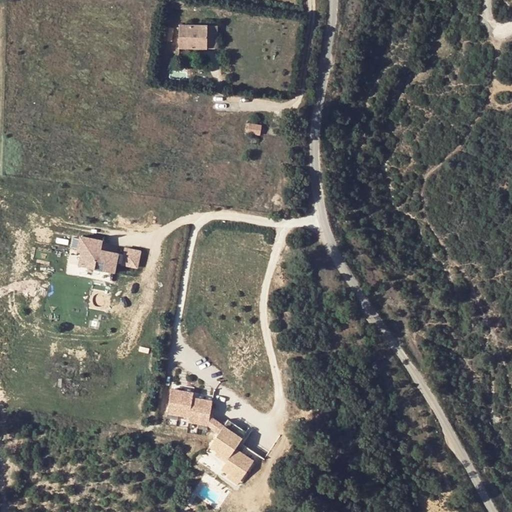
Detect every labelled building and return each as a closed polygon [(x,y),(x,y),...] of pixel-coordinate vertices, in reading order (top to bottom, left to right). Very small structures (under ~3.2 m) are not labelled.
[(180,27),(180,47),(216,48),(216,28),(180,27)] [(249,125),(248,135),(259,137),(261,126),(249,125)] [(80,262),(115,269),(117,259),(138,263),(141,248),(125,244),(124,251),(105,247),(105,249),(101,249),(102,246),(103,237),(84,233),(81,248),(83,248),(80,262)] [(228,417),(210,444),(218,449),(229,456),(226,459),(221,467),(229,472),(240,479),(254,459),(258,453),(239,441),(242,437),(247,430),(228,417)] [(261,449),(242,437),(239,441),(258,453),(261,449)] [(215,452),(226,459),(229,456),(218,449),(215,452)] [(226,475),(237,482),(240,479),(229,472),(226,475)]
